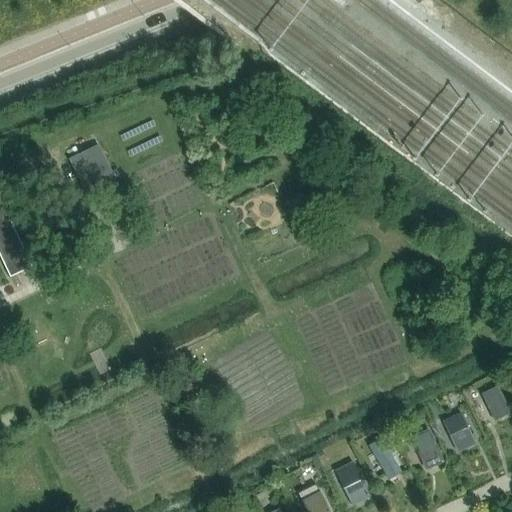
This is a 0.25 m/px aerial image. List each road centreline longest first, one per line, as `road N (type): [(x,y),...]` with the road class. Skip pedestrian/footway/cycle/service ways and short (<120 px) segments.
road 1 (tertiary): [(0,100),(249,0)]
road 2 (tertiary): [(208,0),(0,84)]
